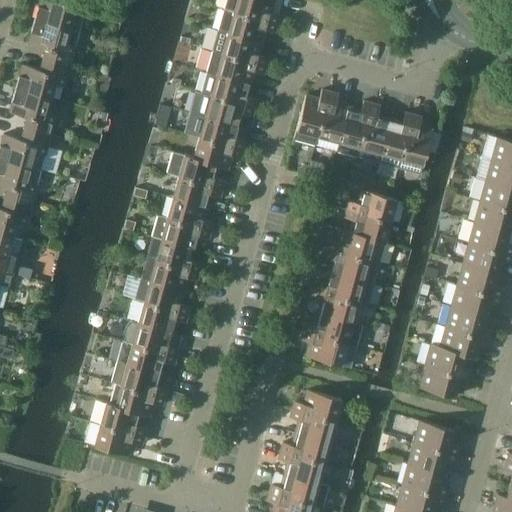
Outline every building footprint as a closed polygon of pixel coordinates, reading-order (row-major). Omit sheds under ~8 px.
[(79,30),(87,0),(39,0),(35,18),(79,30)] [(225,0),(223,9),(277,23),(279,15),(270,13),(273,0),(225,0)] [(275,30),(277,23),(223,9),(218,29),(262,42),(266,27),(275,30)] [(79,30),(35,18),(28,42),(45,47),(42,58),(69,65),(79,30)] [(259,54),(262,42),(218,29),(212,50),(266,65),(268,57),(259,54)] [(263,72),(266,65),(212,50),(206,71),(251,83),(254,70),(263,72)] [(63,86),(69,65),(42,58),(39,69),(22,64),(16,88),(50,97),(54,83),(63,86)] [(206,71),(200,92),(210,95),(254,107),(256,99),(256,98),(247,96),(251,83),(206,71)] [(172,76),(171,82),(180,85),(182,79),(172,76)] [(50,97),(16,88),(9,112),(26,116),(23,127),(50,134),(56,114),(46,111),(50,97)] [(315,145),(330,91),(321,89),(319,98),(305,94),(293,139),(315,145)] [(195,90),(189,111),(204,116),(239,125),(242,112),(252,115),(252,114),(254,107),(210,95),(200,92),(195,90)] [(330,91),(315,145),(336,150),(348,106),(335,103),(338,93),(330,91)] [(356,156),(371,103),(363,100),(360,110),(348,106),(336,150),(356,156)] [(356,156),(377,162),(389,118),(377,114),(379,105),(371,103),(356,156)] [(189,111),(183,132),(199,137),(242,149),(244,141),(245,140),(235,138),(239,125),(204,116),(189,111)] [(389,118),(377,162),(398,168),(413,114),(404,112),(402,121),(389,118)] [(413,114),(398,168),(420,174),(426,151),(432,131),(432,129),(419,126),(421,116),(413,114)] [(156,118),(154,124),(165,127),(167,121),(156,118)] [(0,158),(40,169),(50,134),(23,127),(20,138),(3,133),(0,143),(0,158)] [(432,131),(426,151),(435,154),(441,133),(432,131)] [(462,132),(460,141),(469,143),(471,134),(462,132)] [(240,157),(242,149),(198,137),(193,156),(193,158),(218,165),(218,166),(227,168),(231,155),(240,157)] [(511,141),(497,137),(491,159),(511,164),(511,141)] [(44,165),(57,169),(63,147),(50,143),(44,165)] [(215,177),(218,166),(218,165),(193,158),(193,156),(172,151),(166,173),(178,176),(222,188),(224,180),(215,177)] [(40,169),(0,158),(0,183),(7,186),(4,197),(31,204),(40,169)] [(511,164),(491,159),(485,180),(511,186),(511,164)] [(309,167),(307,175),(321,178),(325,164),(311,161),(310,166),(309,167)] [(452,171),(450,180),(459,182),(461,174),(452,171)] [(349,185),(349,186),(361,189),(369,191),(373,178),(352,172),(350,180),(349,185)] [(219,196),(222,188),(178,176),(172,197),(207,206),(210,194),(219,196)] [(511,186),(485,180),(479,200),(511,209),(511,186)] [(134,187),(132,195),(146,198),(148,189),(134,187)] [(387,187),(384,194),(390,196),(393,189),(387,187)] [(348,200),(346,208),(390,220),(396,198),(369,191),(361,189),(357,202),(348,200)] [(25,224),(31,204),(4,197),(1,207),(0,207),(0,232),(12,236),(16,222),(25,224)] [(203,219),(207,206),(172,197),(166,217),(210,230),(212,221),(203,219)] [(511,218),(511,209),(479,200),(474,221),(508,231),(511,219),(511,218)] [(390,220),(346,208),(344,216),(353,219),(350,230),(340,228),(340,229),(384,241),(390,220)] [(208,238),(210,230),(166,217),(157,215),(151,236),(195,248),(199,235),(208,238)] [(511,244),(505,243),(508,231),(474,221),(468,242),(511,254),(511,253),(511,244)] [(384,241),(340,229),(337,241),(327,239),(325,247),(379,262),(384,242),(384,241)] [(12,236),(0,232),(0,270),(12,273),(21,239),(12,236)] [(192,260),(195,248),(151,236),(146,256),(199,271),(201,263),(192,260)] [(509,263),(511,254),(468,242),(462,263),(497,273),(500,260),(509,263)] [(379,262),(325,247),(323,256),(332,258),(329,271),(373,283),(379,262)] [(196,280),(199,271),(146,256),(140,278),(184,290),(187,277),(196,280)] [(493,285),(497,273),(462,263),(456,284),(500,296),(503,288),(493,285)] [(19,265),(17,273),(30,277),(32,269),(19,265)] [(0,283),(8,285),(12,273),(0,270),(0,283)] [(373,283),(329,271),(325,283),(316,281),(314,289),(358,301),(367,304),(373,283)] [(180,302),(184,290),(140,278),(134,299),(143,301),(187,313),(189,305),(180,302)] [(422,283),(419,293),(426,294),(429,285),(422,283)] [(498,305),(500,296),(456,284),(451,305),(485,314),(489,302),(498,305)] [(352,322),(358,301),(314,289),(311,297),(321,300),(317,312),(352,322)] [(185,322),(187,313),(143,301),(137,322),(172,332),(175,319),(185,322)] [(482,327),(485,314),(451,305),(445,326),(489,338),(491,329),(482,327)] [(361,325),(352,322),(317,312),(314,325),(304,322),(302,331),(356,346),(361,325)] [(169,344),(172,332),(137,322),(130,320),(129,322),(127,323),(126,325),(125,326),(124,328),(124,331),(123,333),(123,337),(124,339),(124,341),(176,355),(178,347),(169,344)] [(380,322),(379,328),(389,331),(390,325),(380,322)] [(486,346),(489,338),(445,326),(439,345),(439,346),(465,353),(464,355),(473,357),(477,344),(486,346)] [(356,346),(302,331),(300,339),(309,342),(305,355),(350,367),(356,346)] [(176,355),(124,341),(121,340),(115,361),(161,373),(164,361),(173,363),(176,355)] [(461,366),(464,355),(465,353),(439,346),(439,345),(430,343),(424,365),(468,377),(470,368),(461,366)] [(0,345),(0,355),(10,359),(13,349),(0,345)] [(112,374),(110,382),(114,383),(164,397),(166,388),(157,386),(161,373),(115,361),(112,374)] [(466,386),(468,377),(424,365),(418,387),(453,396),(456,383),(466,386)] [(162,405),(164,397),(114,383),(108,404),(140,412),(139,414),(149,416),(153,402),(162,405)] [(293,400),(291,408),(335,421),(341,399),(306,389),(303,403),(293,400)] [(136,425),(139,414),(140,412),(108,404),(105,403),(99,424),(143,436),(146,427),(136,425)] [(335,421),(291,408),(289,417),(298,419),(295,432),(329,441),(335,421)] [(2,412),(0,418),(0,420),(9,423),(11,414),(2,412)] [(419,420),(413,442),(457,454),(459,445),(450,443),(453,430),(419,420)] [(141,444),(143,436),(99,424),(93,445),(128,455),(132,441),(141,444)] [(329,441),(295,432),(291,444),(282,442),(280,450),(323,462),(329,441)] [(454,463),(457,454),(413,442),(407,463),(442,472),(445,460),(454,463)] [(323,462),(280,450),(277,458),(287,461),(283,473),(318,483),(323,462)] [(511,461),(506,460),(503,469),(511,471),(511,473),(509,484),(511,484),(511,461)] [(438,484),(442,472),(407,463),(401,483),(445,495),(448,487),(438,484)] [(327,486),(318,483),(283,473),(280,486),(271,483),(268,492),(312,504),(322,506),(327,486)] [(443,504),(445,495),(401,483),(396,504),(423,511),(430,511),(434,502),(443,504)] [(511,484),(509,484),(506,496),(497,493),(494,502),(511,506),(511,484)] [(309,511),(312,504),(268,492),(266,500),(275,502),(272,511),(309,511)] [(511,511),(511,506),(494,502),(492,510),(497,511),(511,511)]
